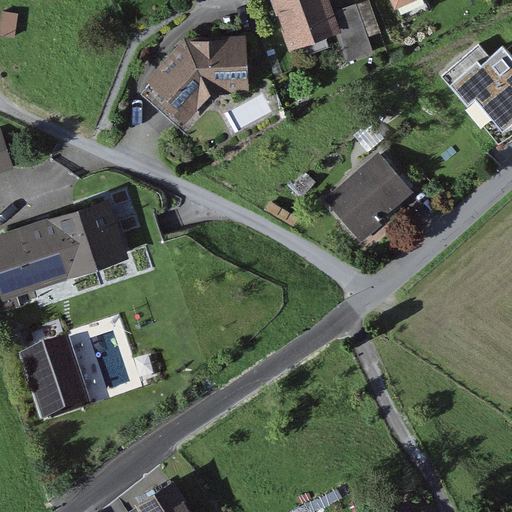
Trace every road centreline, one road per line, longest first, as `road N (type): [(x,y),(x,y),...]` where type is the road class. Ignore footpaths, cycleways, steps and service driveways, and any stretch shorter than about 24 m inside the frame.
road 1 (unclassified): [(511,173),(367,296),(79,511)]
road 2 (track): [(367,296),(124,158),(0,103)]
